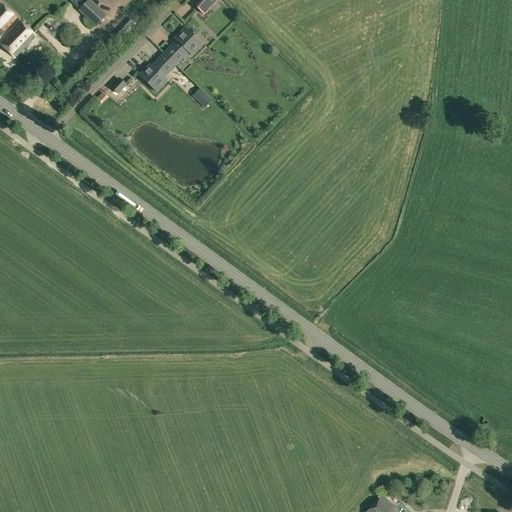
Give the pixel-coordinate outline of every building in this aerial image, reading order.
[(87,0),(77,11),(95,27),(106,16),(88,0),(87,0)] [(203,14),(216,0),(202,0),(196,8),(203,14)] [(0,44),(14,58),(35,36),(0,2),(0,44)] [(188,52),(191,55),(203,44),(186,28),(175,39),(177,41),(152,67),(150,64),(139,75),(156,91),(167,80),(164,77),(188,52)] [(123,75),(113,85),(119,92),(129,82),(123,75)] [(192,96),(204,107),(212,100),(200,88),(192,96)] [(397,511),(396,510),(398,509),(396,507),(395,508),(383,496),(366,511),(397,511)]
